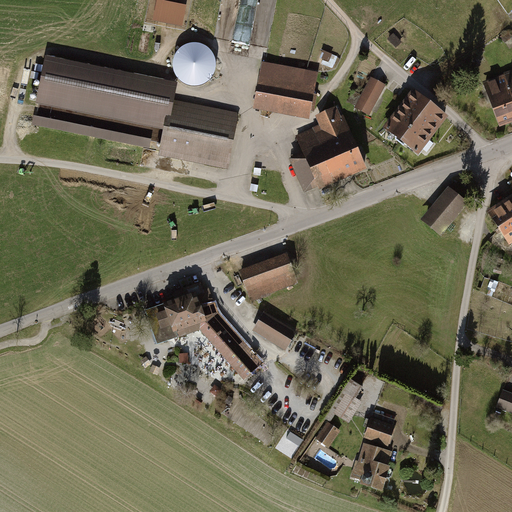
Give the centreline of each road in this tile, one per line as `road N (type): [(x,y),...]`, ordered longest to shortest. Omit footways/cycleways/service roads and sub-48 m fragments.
road 1 (residential): [(441,511),(460,335),(490,174),(485,154)]
road 2 (tertiary): [(297,224),(0,330)]
road 3 (residential): [(297,224),(289,210),(10,161)]
road 4 (tertiary): [(485,154),(297,224)]
road 5 (unknown): [(197,259),(272,356)]
